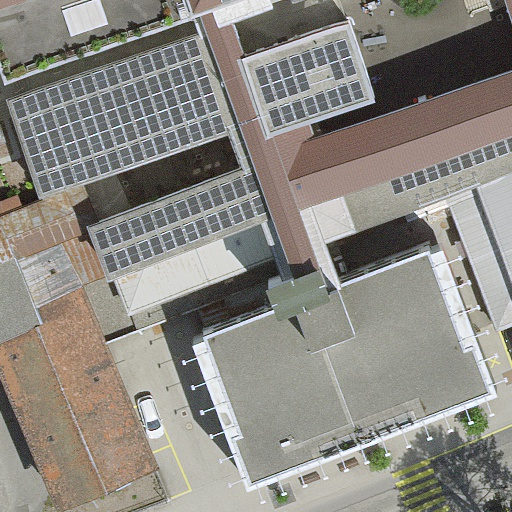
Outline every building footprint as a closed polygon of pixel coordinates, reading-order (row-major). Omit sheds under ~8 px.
[(209,0),(213,10),(297,234),(311,230),(298,195),(270,121),(242,46),(224,0),(209,0)] [(348,7),(242,46),(270,121),(311,107),(378,84),(348,7)] [(297,234),(213,10),(2,89),(41,192),(77,178),(233,118),(245,150),(89,208),(113,269),(124,299),(262,247),(297,234)] [(511,55),(318,125),(311,107),(270,121),(298,195),(346,178),(358,213),(477,170),(511,268),(511,55)] [(0,334),(50,314),(43,297),(87,278),(113,269),(89,208),(77,178),(41,192),(0,208),(0,334)] [(272,275),(185,307),(245,468),(502,373),(443,214),(340,252),(330,223),(311,230),(297,234),(262,247),(272,275)] [(113,269),(87,278),(110,335),(185,307),(272,275),(262,247),(124,299),(113,269)] [(50,314),(0,334),(0,339),(65,495),(161,455),(110,335),(87,278),(43,297),(50,314)]
